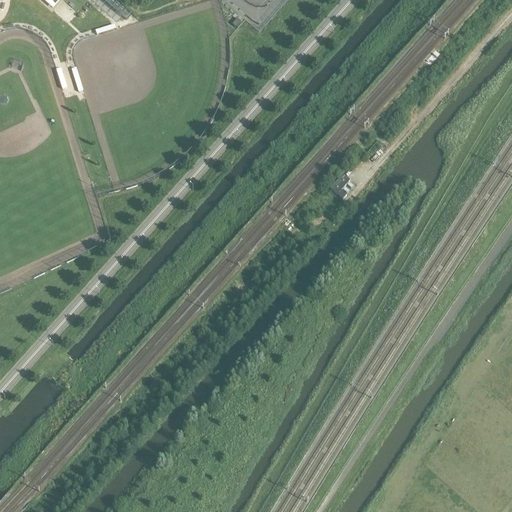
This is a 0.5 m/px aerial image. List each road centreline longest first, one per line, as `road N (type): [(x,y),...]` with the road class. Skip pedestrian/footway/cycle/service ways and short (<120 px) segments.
road 1 (secondary): [(351,0),(0,392)]
road 2 (track): [(255,511),(511,74)]
road 3 (track): [(76,379),(411,0)]
road 4 (track): [(146,392),(263,261),(343,204)]
road 5 (track): [(23,451),(78,385),(40,346)]
